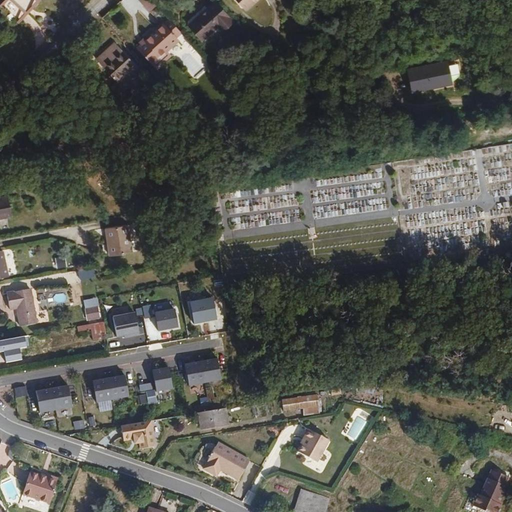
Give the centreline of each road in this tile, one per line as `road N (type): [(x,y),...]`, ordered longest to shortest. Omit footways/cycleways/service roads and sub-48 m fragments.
road 1 (residential): [(0,385),(230,339)]
road 2 (residential): [(206,496),(13,427)]
road 3 (residential): [(107,0),(0,94)]
road 4 (track): [(403,220),(407,247),(511,233)]
